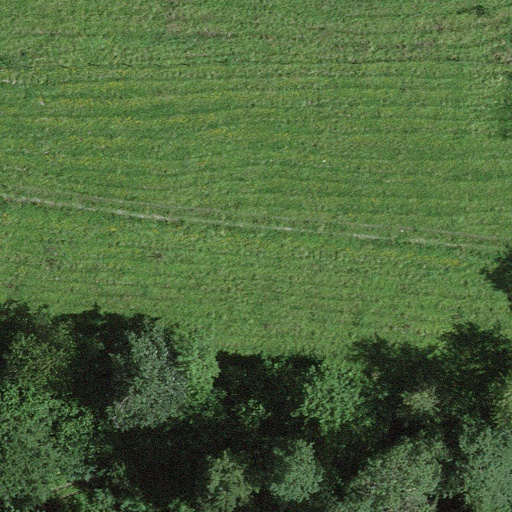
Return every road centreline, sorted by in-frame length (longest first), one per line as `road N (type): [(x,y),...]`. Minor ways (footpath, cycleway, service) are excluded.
road 1 (track): [(0,500),(164,459),(511,431)]
road 2 (track): [(511,249),(0,189)]
